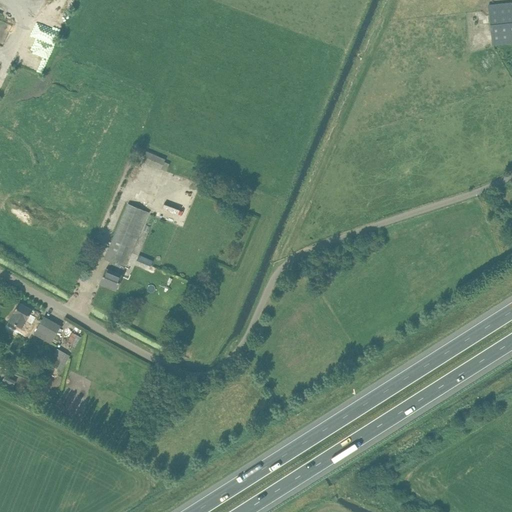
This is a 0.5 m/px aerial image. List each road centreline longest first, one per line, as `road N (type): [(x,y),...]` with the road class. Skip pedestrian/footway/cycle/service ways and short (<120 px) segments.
road 1 (unclassified): [(0,273),(163,364),(203,374),(244,342),(289,260),(511,175)]
road 2 (motorway): [(511,311),(195,511)]
road 3 (motorway): [(244,511),(511,342)]
